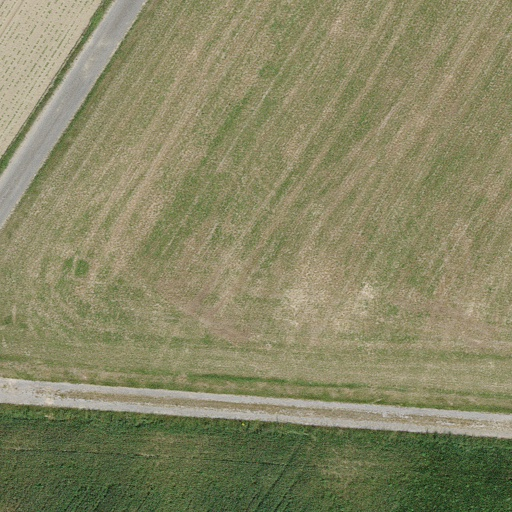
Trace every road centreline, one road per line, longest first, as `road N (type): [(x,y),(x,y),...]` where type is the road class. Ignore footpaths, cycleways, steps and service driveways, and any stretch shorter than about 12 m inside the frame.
road 1 (track): [(511,437),(0,392)]
road 2 (track): [(0,221),(140,0)]
